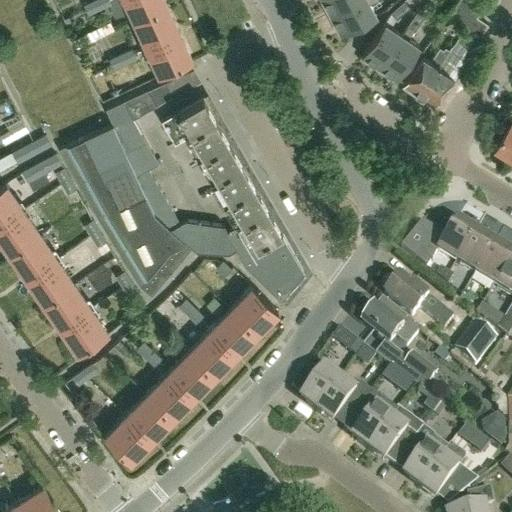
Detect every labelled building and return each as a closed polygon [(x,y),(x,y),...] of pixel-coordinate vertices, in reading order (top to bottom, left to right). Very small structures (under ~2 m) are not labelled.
[(86,13),(109,2),(108,0),(91,0),(82,4),(86,13)] [(123,0),(133,21),(165,6),(162,0),(123,0)] [(319,0),(329,17),(360,0),(319,0)] [(360,0),(329,17),(339,35),(376,15),(370,4),(377,0),(360,0)] [(451,47),(418,95),(433,105),(451,79),(454,81),(470,57),(466,54),(479,34),(480,34),(488,22),(477,15),(484,4),(479,0),(456,0),(447,14),(465,26),(452,45),(451,47)] [(409,7),(404,1),(391,13),(396,19),(409,7)] [(133,21),(145,48),(178,33),(165,6),(133,21)] [(407,26),(413,30),(423,16),(418,12),(417,11),(407,26)] [(109,20),(89,30),(93,39),(114,29),(109,20)] [(384,21),(360,56),(378,68),(401,33),(384,21)] [(401,33),(378,68),(396,80),(396,79),(419,45),(408,38),(413,30),(407,26),(401,33)] [(145,48),(158,74),(158,75),(191,60),(178,33),(145,48)] [(402,85),(418,95),(451,47),(450,46),(448,50),(444,47),(442,50),(438,47),(429,61),(421,56),(402,85)] [(107,59),(111,67),(134,57),(131,48),(107,59)] [(194,82),(187,70),(146,89),(155,104),(194,82)] [(148,168),(158,163),(132,118),(155,104),(146,89),(122,100),(105,108),(112,123),(111,123),(125,152),(135,176),(148,168)] [(175,144),(184,138),(213,120),(216,118),(207,103),(204,105),(200,97),(203,96),(203,95),(161,120),(175,144)] [(213,120),(184,138),(236,225),(267,207),(259,193),(256,194),(252,187),(255,185),(246,170),(243,172),(239,164),(242,163),(233,148),(230,149),(226,142),(229,141),(220,126),(217,127),(213,120)] [(511,121),(496,149),(497,149),(511,158),(511,121)] [(144,195),(140,186),(135,176),(125,152),(111,123),(59,147),(97,217),(138,284),(139,285),(144,279),(149,273),(154,267),(159,261),(163,255),(168,249),(178,245),(186,252),(191,246),(169,228),(161,222),(154,216),(153,214),(149,205),(144,195)] [(17,163),(50,144),(45,134),(12,151),(17,163)] [(55,152),(22,169),(27,179),(60,162),(55,152)] [(63,166),(55,170),(61,181),(69,177),(63,166)] [(154,178),(153,176),(148,168),(135,176),(140,186),(154,178)] [(69,177),(61,181),(67,192),(75,188),(69,177)] [(144,195),(159,187),(154,178),(140,186),(144,195)] [(0,222),(21,208),(4,183),(0,185),(0,222)] [(149,205),(164,196),(159,187),(144,195),(149,205)] [(164,196),(149,205),(153,214),(169,205),(164,196)] [(169,205),(153,214),(154,216),(161,222),(175,214),(174,213),(169,205)] [(236,225),(226,230),(225,231),(235,247),(243,262),(281,299),(303,271),(279,231),(281,230),(272,215),(269,216),(265,209),(268,207),(267,207),(236,225)] [(0,222),(0,241),(8,253),(38,232),(21,208),(0,222)] [(169,228),(180,222),(175,214),(161,222),(169,228)] [(91,218),(84,223),(91,233),(98,229),(91,218)] [(196,251),(227,252),(235,247),(225,231),(226,230),(223,224),(222,224),(185,219),(180,222),(169,228),(191,246),(196,251)] [(456,264),(475,231),(456,220),(438,248),(427,241),(415,260),(426,269),(436,252),(456,264)] [(98,229),(91,233),(97,244),(104,239),(98,229)] [(475,231),(456,264),(474,275),(494,243),(475,231)] [(8,253),(22,273),(25,278),(55,257),(38,232),(8,253)] [(511,253),(494,243),(474,275),(493,287),(511,255),(511,253)] [(180,259),(186,252),(178,245),(168,249),(180,259)] [(168,249),(163,255),(175,265),(180,259),(168,249)] [(159,261),(170,271),(175,265),(163,255),(159,261)] [(511,255),(493,287),(511,298),(511,255)] [(25,278),(43,302),(72,282),(55,257),(25,278)] [(224,276),(232,268),(223,259),(215,267),(224,276)] [(165,277),(170,271),(159,261),(154,267),(165,277)] [(165,277),(154,267),(149,273),(161,283),(165,277)] [(453,277),(449,274),(440,269),(435,277),(447,287),(453,277)] [(123,270),(116,274),(122,285),(129,280),(123,270)] [(156,288),(161,283),(149,273),(144,279),(156,288)] [(139,285),(151,294),(156,288),(144,279),(139,285)] [(383,296),(411,319),(419,309),(444,328),(452,318),(411,285),(408,289),(396,279),(383,296)] [(129,280),(122,285),(129,295),(136,291),(129,280)] [(43,302),(60,327),(89,307),(72,282),(43,302)] [(251,284),(229,306),(255,331),(276,310),(251,284)] [(185,298),(181,302),(199,319),(202,316),(185,298)] [(406,347),(420,330),(382,300),(374,309),(373,308),(361,324),(388,345),(394,338),(406,347)] [(194,324),(199,319),(181,302),(177,306),(194,324)] [(476,314),(487,323),(497,331),(504,319),(481,305),(476,314)] [(208,328),(234,353),(255,331),(229,306),(208,328)] [(511,306),(496,332),(508,339),(511,331),(511,306)] [(77,352),(107,331),(89,307),(60,327),(77,352)] [(496,341),(474,324),(453,351),(475,368),(486,354),(496,341)] [(208,328),(205,331),(187,349),(213,374),(234,353),(208,328)] [(143,340),(139,344),(157,362),(161,358),(143,340)] [(363,348),(356,342),(348,353),(355,358),(363,348)] [(153,366),(157,362),(139,344),(135,348),(153,366)] [(445,347),(439,357),(451,365),(458,355),(445,347)] [(213,374),(187,349),(166,371),(192,396),(213,374)] [(438,370),(412,351),(398,370),(431,395),(437,387),(430,381),(438,370)] [(92,362),(72,376),(77,385),(98,370),(92,362)] [(9,367),(0,369),(0,394),(16,390),(9,367)] [(323,368),(299,400),(315,412),(339,379),(323,368)] [(166,371),(145,392),(171,418),(192,396),(166,371)] [(337,416),(346,423),(369,392),(359,384),(354,391),(352,389),(353,386),(351,382),(348,380),(345,380),(341,381),(339,379),(315,412),(331,424),(337,416)] [(407,380),(399,391),(405,396),(413,385),(407,380)] [(171,418),(145,392),(124,414),(149,439),(171,418)] [(366,450),(395,411),(369,392),(346,423),(347,423),(343,428),(353,435),(351,438),(357,442),(366,450)] [(394,466),(422,429),(396,410),(395,411),(366,450),(383,462),(385,459),(394,466)] [(149,439),(124,414),(103,435),(128,461),(149,439)] [(446,449),(431,439),(433,437),(422,429),(394,466),(405,474),(402,476),(418,488),(446,449)] [(490,445),(478,436),(470,447),(482,456),(490,445)] [(92,465),(109,461),(104,438),(87,441),(92,465)] [(458,467),(464,460),(464,457),(449,446),(446,449),(418,488),(434,500),(437,497),(447,505),(476,481),(458,467)] [(507,476),(511,471),(511,461),(509,459),(500,470),(507,476)] [(58,511),(41,485),(15,501),(22,511),(58,511)] [(484,511),(483,506),(491,504),(487,490),(466,495),(469,509),(455,511),(484,511)] [(22,511),(15,501),(0,511),(22,511)]
